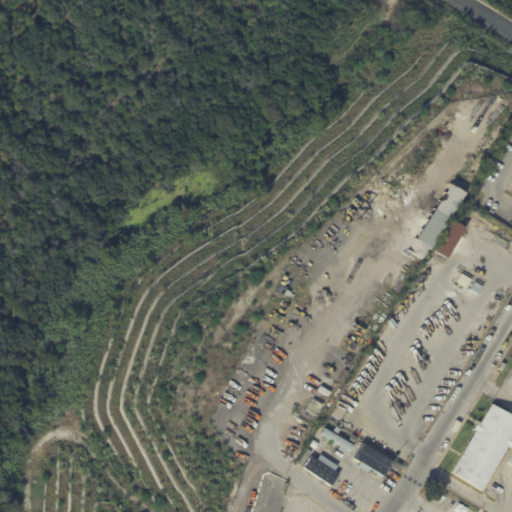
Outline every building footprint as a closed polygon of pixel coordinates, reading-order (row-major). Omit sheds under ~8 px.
[(457,186),(466,192),(431,247),(416,238),(451,182),(457,186)] [(465,227),(447,258),(434,250),(452,219),(465,227)] [(502,362),(506,364),(502,370),(498,368),(501,362),(502,362)] [(450,471),(490,403),(511,416),(511,439),(482,490),(450,471)] [(334,413),(340,416),(337,420),(331,417),(333,412),(334,413)] [(324,426),(353,443),(349,450),(320,433),(324,426)] [(366,461),(373,449),(378,452),(371,464),(366,461)] [(302,466),(311,453),(339,471),(330,484),(302,466)] [(306,459),(302,466),(297,462),(301,456),(306,459)]
